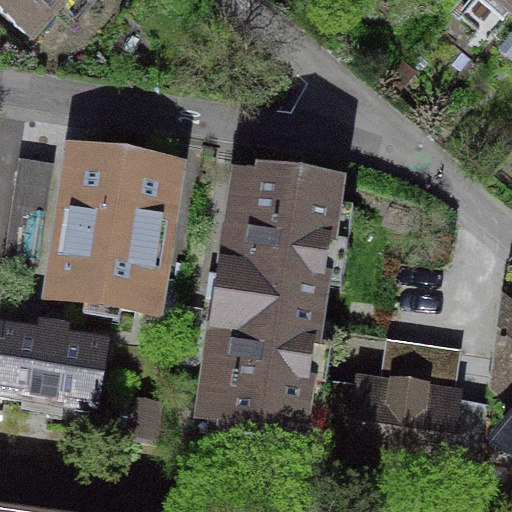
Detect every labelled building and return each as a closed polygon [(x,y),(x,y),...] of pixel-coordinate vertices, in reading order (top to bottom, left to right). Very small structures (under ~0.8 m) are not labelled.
[(0,0),(0,12),(31,39),(58,9),(76,25),(96,0),(0,0)] [(511,0),(486,0),(511,21),(511,0)] [(4,263),(37,268),(52,169),(35,166),(19,164),(4,263)] [(125,170),(83,164),(67,265),(54,262),(48,299),(146,313),(168,175),(125,170)] [(305,383),(333,202),(242,189),(223,308),(205,427),(294,440),(296,440),(305,383)] [(511,266),(509,264),(491,394),(494,394),(501,400),(511,386),(511,266)] [(39,345),(5,340),(0,371),(0,399),(92,413),(103,342),(41,333),(40,339),(39,345)] [(386,344),(379,394),(305,383),(296,440),(294,440),(291,458),(323,463),(323,461),(478,484),(487,424),(451,418),(460,355),(423,349),(386,344)] [(146,407),(133,406),(128,438),(155,441),(160,409),(146,407)] [(511,432),(499,448),(511,458),(511,432)]
